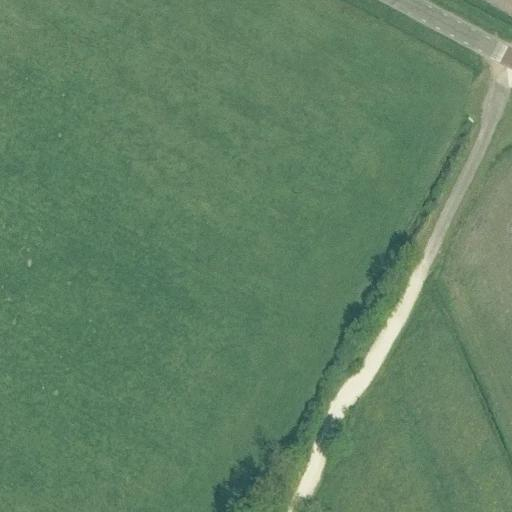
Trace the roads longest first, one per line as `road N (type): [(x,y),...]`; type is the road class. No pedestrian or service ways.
road 1 (track): [(511,87),(287,511)]
road 2 (unclassified): [(511,62),(393,0)]
